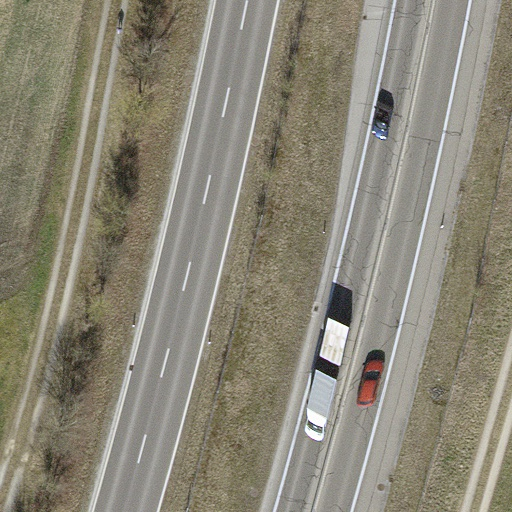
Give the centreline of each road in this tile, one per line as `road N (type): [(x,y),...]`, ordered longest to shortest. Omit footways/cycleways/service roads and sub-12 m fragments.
road 1 (trunk): [(417,0),(357,276),(294,511)]
road 2 (trunk): [(334,511),(455,0)]
road 3 (primary): [(126,511),(198,233),(246,0)]
road 4 (track): [(116,0),(73,227),(0,502)]
road 5 (track): [(479,511),(511,396)]
